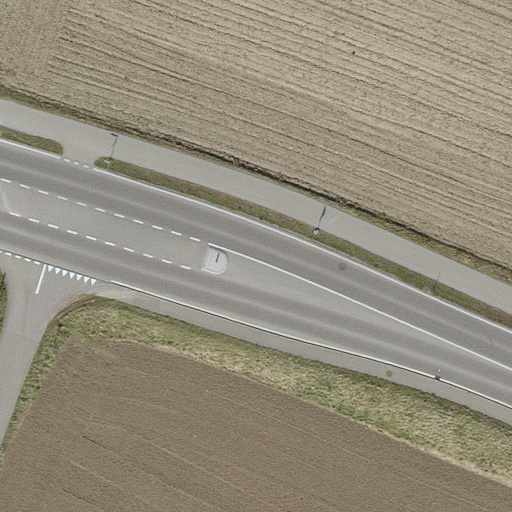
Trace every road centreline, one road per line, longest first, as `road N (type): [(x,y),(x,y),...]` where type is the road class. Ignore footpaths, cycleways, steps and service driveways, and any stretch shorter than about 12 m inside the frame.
road 1 (secondary): [(61,214),(383,315),(511,370)]
road 2 (unclassified): [(0,398),(61,214)]
